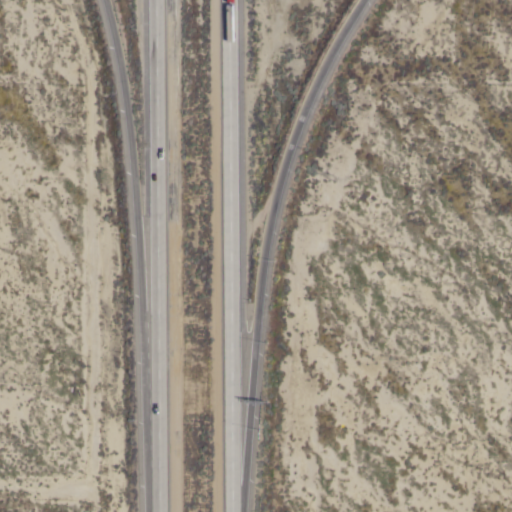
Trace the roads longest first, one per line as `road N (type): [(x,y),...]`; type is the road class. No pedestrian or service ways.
road 1 (motorway): [(233,511),(273,199),(300,116),(362,0)]
road 2 (motorway): [(103,0),(128,124),(156,511)]
road 3 (motorway): [(155,0),(158,511)]
road 4 (motorway): [(230,511),(228,0)]
